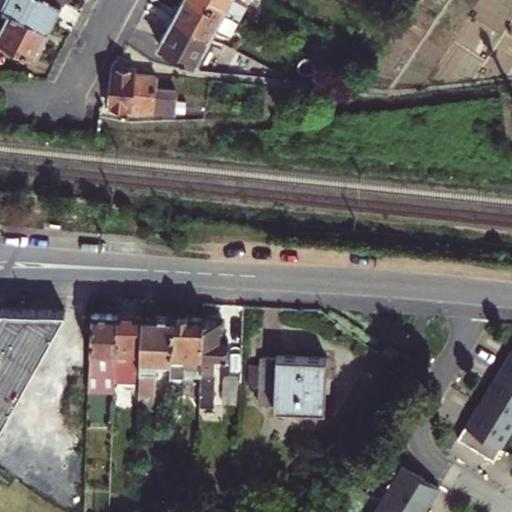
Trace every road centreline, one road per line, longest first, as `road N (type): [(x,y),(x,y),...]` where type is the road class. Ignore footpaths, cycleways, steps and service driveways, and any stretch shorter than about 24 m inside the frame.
road 1 (residential): [(483,290),(0,265)]
road 2 (residential): [(483,290),(422,410),(419,437),(441,470),(511,509)]
